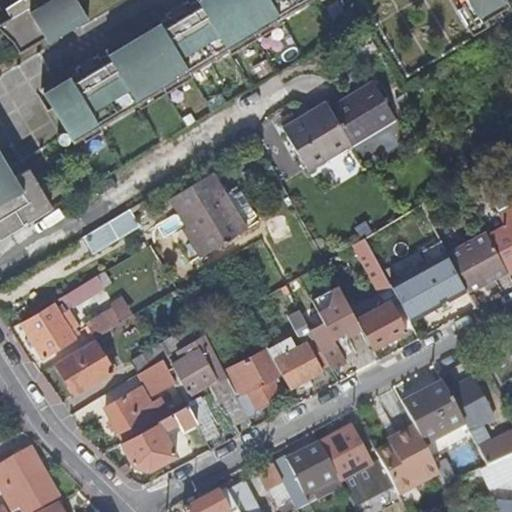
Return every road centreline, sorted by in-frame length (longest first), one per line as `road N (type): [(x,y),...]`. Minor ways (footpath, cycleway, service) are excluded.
road 1 (residential): [(137,511),(511,313)]
road 2 (residential): [(128,511),(50,429),(0,350)]
